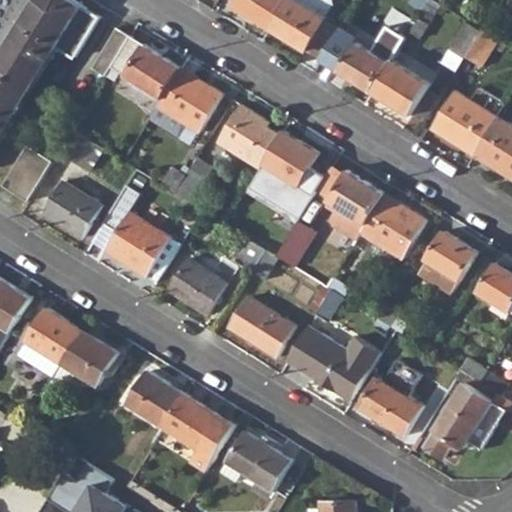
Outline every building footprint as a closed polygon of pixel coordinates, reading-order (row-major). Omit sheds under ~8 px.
[(77,0),(36,0),(0,59),(0,66),(35,88),(61,45),(79,56),(103,15),(86,5),(83,4),(77,0)] [(273,27),(290,0),(240,0),(237,5),(273,27)] [(310,50),(330,17),(302,0),(290,0),(273,27),(310,50)] [(425,10),(431,0),(413,0),(412,2),(425,10)] [(422,37),(443,3),(437,0),(431,0),(425,10),(412,31),(422,37)] [(325,59),(345,26),(330,17),(310,50),(325,59)] [(114,67),(134,35),(107,19),(83,59),(109,76),(114,67)] [(451,56),(463,64),(468,57),(485,30),(469,20),(450,51),(452,53),(451,56)] [(484,66),(501,40),(485,30),(468,57),(484,66)] [(165,98),(184,67),(134,35),(114,67),(165,98)] [(376,90),(393,62),(361,42),(343,70),(376,90)] [(415,115),(435,82),(396,58),(393,62),(376,90),(415,115)] [(0,144),(35,88),(0,66),(0,144)] [(204,133),(228,94),(184,67),(165,98),(153,118),(182,137),(190,124),(204,133)] [(477,154),(501,116),(458,89),(434,127),(477,154)] [(264,124),(267,118),(243,104),(221,141),(264,168),(267,163),(284,135),(270,127),(264,124)] [(511,175),(511,122),(501,116),(477,154),(511,175)] [(264,124),(270,127),(272,122),(267,118),(264,124)] [(92,170),(106,147),(76,128),(62,151),(92,170)] [(302,184),(322,152),(287,131),(284,135),(267,163),(302,184)] [(31,201),(56,161),(31,145),(5,185),(31,201)] [(183,170),(190,174),(194,168),(200,157),(196,154),(195,157),(192,156),(183,170)] [(336,165),(320,190),(332,198),(348,173),(349,172),(336,164),(336,165)] [(190,174),(183,170),(175,166),(164,183),(178,192),(190,174)] [(195,203),(210,178),(194,168),(190,174),(178,192),(195,203)] [(141,201),(156,178),(141,169),(126,192),(141,201)] [(366,180),(350,170),(349,172),(348,173),(364,184),(366,180)] [(388,193),(366,180),(364,184),(348,173),(332,198),(333,199),(332,201),(339,204),(335,211),(333,215),(336,222),(360,238),(364,232),(370,223),(388,193)] [(86,235),(105,205),(67,182),(49,212),(86,235)] [(407,259),(431,220),(388,193),(370,223),(364,232),(407,259)] [(339,204),(332,201),(329,206),(335,211),(339,204)] [(161,281),(185,243),(134,211),(109,249),(161,281)] [(304,247),(314,230),(301,221),(279,255),(282,257),(297,266),(308,249),(304,247)] [(304,247),(308,249),(319,233),(314,230),(304,247)] [(456,292),(482,251),(448,230),(422,271),(456,292)] [(256,271),(269,250),(250,239),(238,260),(256,271)] [(282,257),(279,255),(270,249),(269,250),(256,271),(255,272),(268,280),(282,257)] [(221,264),(215,273),(192,259),(173,289),(212,313),(231,283),(230,282),(236,273),(221,264)] [(511,308),(511,269),(498,261),(481,290),(511,308)] [(18,291),(20,289),(0,276),(0,332),(10,338),(33,300),(18,291)] [(346,297),(348,298),(354,288),(336,278),(330,287),(334,289),(346,297)] [(334,289),(330,287),(326,284),(310,309),(318,314),(334,289)] [(18,291),(33,300),(35,297),(20,289),(18,291)] [(340,307),(346,297),(334,289),(318,314),(331,322),(340,307)] [(280,356),(299,325),(252,296),(234,327),(280,356)] [(340,307),(348,312),(354,301),(348,298),(346,297),(340,307)] [(398,312),(400,310),(390,305),(382,319),(393,325),(400,314),(398,312)] [(61,370),(86,329),(51,308),(48,312),(43,309),(20,345),(61,370)] [(373,333),(382,319),(364,308),(354,322),(373,333)] [(120,356),(122,352),(86,329),(61,370),(56,378),(72,387),(81,371),(107,387),(125,359),(120,356)] [(322,340),(344,353),(351,342),(329,329),(322,340)] [(344,353),(322,340),(319,338),(300,367),(340,393),(344,387),(357,396),(380,360),(351,342),(344,353)] [(483,382),(491,369),(470,356),(463,369),(464,370),(483,382)] [(505,395),(511,385),(511,382),(491,369),(483,382),(501,393),(505,395)] [(168,425),(188,392),(152,371),(150,375),(145,372),(128,399),(168,425)] [(409,435),(427,405),(381,376),(363,406),(409,435)] [(510,409),(496,401),(466,382),(427,446),(446,458),(457,440),(458,442),(457,443),(457,445),(457,446),(458,448),(460,448),(460,449),(462,449),(463,449),(464,449),(467,446),(467,447),(471,442),(484,450),(510,409)] [(340,393),(354,402),(357,396),(344,387),(340,393)] [(239,424),(229,418),(188,392),(168,425),(204,447),(196,461),(211,470),(239,424)] [(496,401),(510,409),(511,405),(511,399),(505,395),(501,393),(496,401)] [(268,434),(264,440),(250,432),(226,471),(236,477),(242,466),(248,470),(279,488),(296,460),(283,452),(287,445),(268,434)] [(78,451),(41,511),(142,511),(110,493),(120,476),(78,451)] [(236,477),(241,481),(248,470),(242,466),(236,477)] [(131,486),(173,511),(185,511),(186,511),(135,479),(131,486)] [(361,511),(361,499),(326,500),(326,507),(314,507),(313,511),(361,511)]
